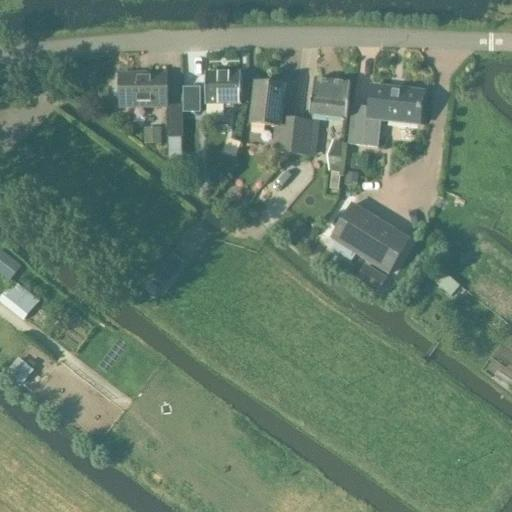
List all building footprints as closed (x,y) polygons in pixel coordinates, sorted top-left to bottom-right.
[(241,75),(206,75),(206,107),(241,106),(241,75)] [(112,92),(112,93),(112,95),(112,96),(113,98),(114,99),(115,100),(117,101),(118,102),(120,102),(120,109),(167,109),(167,139),(183,139),(183,115),(183,107),(167,107),(167,76),(120,76),(120,84),(118,85),(117,85),(115,86),(114,87),(113,88),(112,90),(112,92)] [(315,82),(309,117),(346,122),(350,86),(315,82)] [(293,157),(297,122),(283,121),(287,88),(255,85),(251,126),(277,129),(274,154),(293,157)] [(183,89),(183,107),(183,115),(201,115),(200,89),(183,89)] [(423,94),(371,89),(369,111),(353,109),(348,147),(378,150),(381,124),(420,128),(423,94)] [(297,122),(293,157),(313,159),(317,125),(297,122)] [(233,128),(232,144),(242,145),(244,129),(233,128)] [(145,146),(162,146),(162,130),(145,130),(145,146)] [(327,173),(338,174),(341,144),(331,143),(326,158),(327,173)] [(332,174),(330,191),(338,191),(340,175),(332,174)] [(358,188),(359,176),(347,175),(346,186),(358,188)] [(411,242),(352,205),(330,241),(389,277),(411,242)] [(0,254),(0,273),(11,282),(20,270),(0,254)] [(165,289),(184,264),(172,255),(153,280),(165,289)] [(387,279),(366,266),(356,281),(378,294),(387,279)] [(439,287),(447,278),(443,274),(434,284),(439,287)] [(448,278),(439,287),(451,297),(459,288),(448,278)] [(150,284),(145,290),(154,297),(158,292),(158,291),(151,285),(150,284)] [(13,286),(0,301),(0,302),(24,322),(38,305),(13,286)] [(5,376),(21,390),(35,373),(19,360),(5,376)]
